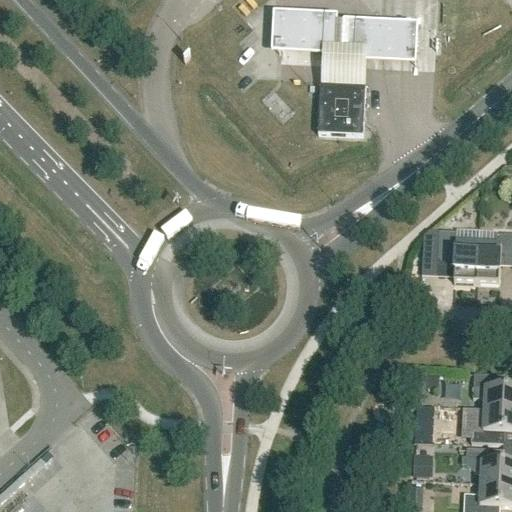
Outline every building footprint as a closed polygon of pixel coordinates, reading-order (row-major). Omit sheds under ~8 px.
[(337,21),(273,17),(272,58),(323,61),(322,89),(365,91),(366,67),(415,69),(418,29),(337,25),(337,21)] [(363,141),(366,91),(365,91),(322,89),(321,89),(318,139),(363,141)] [(477,289),(479,249),(456,248),(457,237),(430,235),(424,240),(423,267),(455,269),(454,288),(477,289)] [(511,239),(496,238),(493,250),(479,249),(477,289),(500,290),(500,271),(511,271),(511,239)] [(473,403),(484,403),(484,414),(511,415),(511,393),(506,393),(506,380),(474,379),(473,403)] [(422,380),(422,391),(434,391),(434,380),(422,380)] [(511,437),(511,415),(484,414),(483,424),(478,424),(475,424),(473,425),(472,427),(472,428),(472,435),(471,448),(503,449),(504,437),(511,437)] [(480,488),(511,489),(511,467),(502,467),(503,455),(467,453),(466,466),(466,470),(476,477),(481,477),(480,488)] [(414,460),(414,479),(426,480),(427,460),(414,460)] [(511,511),(511,489),(480,488),(480,500),(464,499),(463,511),(500,511),(511,511)] [(409,511),(423,511),(424,492),(410,492),(409,511)]
